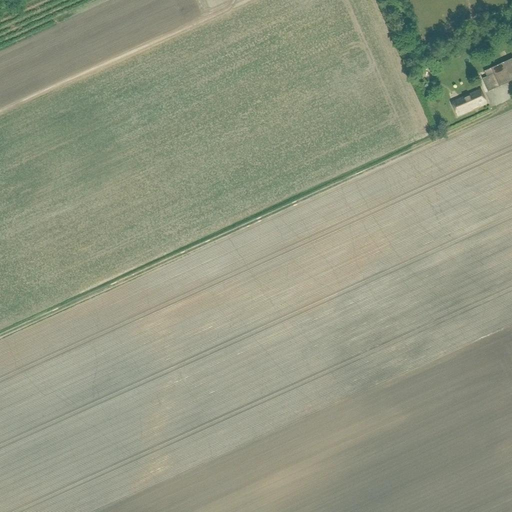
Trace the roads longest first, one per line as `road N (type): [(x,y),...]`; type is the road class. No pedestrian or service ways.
road 1 (track): [(501,102),(496,111),(0,336)]
road 2 (track): [(0,112),(221,14)]
